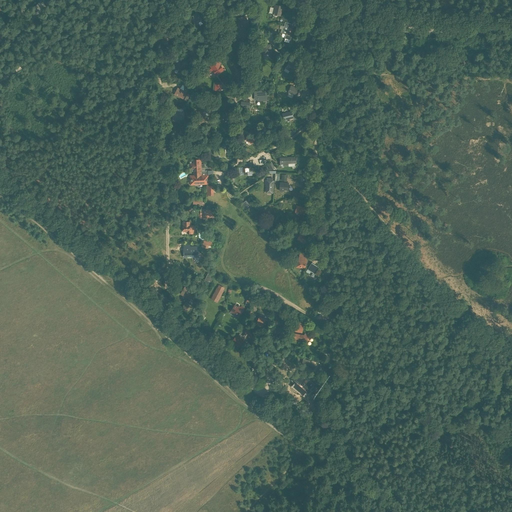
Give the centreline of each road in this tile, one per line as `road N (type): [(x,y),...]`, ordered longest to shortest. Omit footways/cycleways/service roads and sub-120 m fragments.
road 1 (track): [(0,174),(401,511)]
road 2 (track): [(306,0),(332,454)]
road 3 (unknown): [(307,453),(0,193)]
road 4 (track): [(0,219),(141,342),(194,364),(296,451)]
road 5 (track): [(152,0),(172,320)]
road 6 (track): [(330,136),(353,188),(429,277),(476,323),(511,344)]
road 7 (unclassified): [(325,0),(419,29),(511,28)]
road 8 (track): [(103,511),(266,417)]
road 9 (track): [(0,448),(134,511)]
road 10 (unknown): [(244,159),(227,26)]
